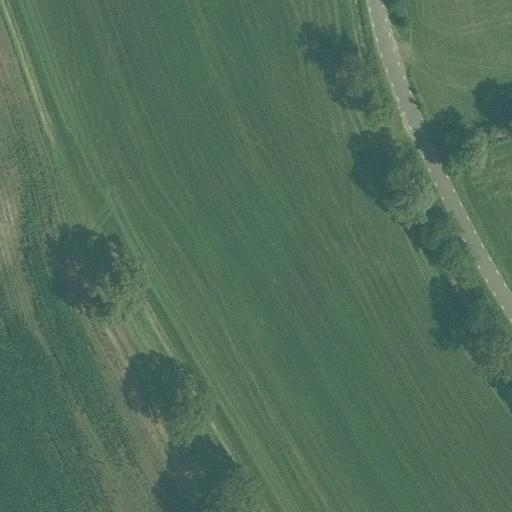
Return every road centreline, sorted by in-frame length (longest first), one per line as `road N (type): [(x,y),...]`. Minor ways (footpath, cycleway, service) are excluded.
road 1 (unclassified): [(511,309),(423,141),(376,0)]
road 2 (track): [(243,511),(95,257)]
